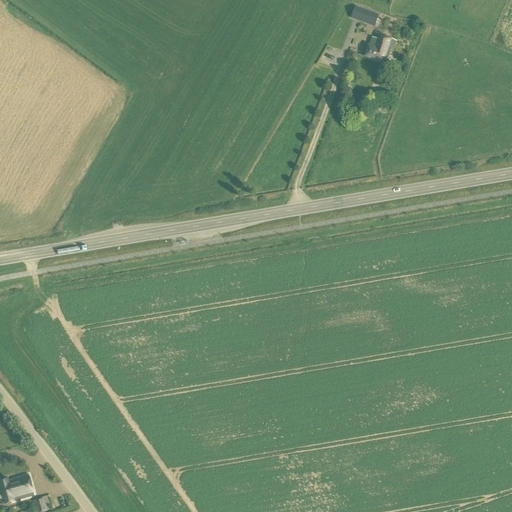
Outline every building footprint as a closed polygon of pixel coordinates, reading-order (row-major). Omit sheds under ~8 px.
[(371,12),(355,6),(351,19),(367,24),(367,23),(371,12)] [(392,53),(396,41),(375,33),(371,46),(368,45),(364,57),(383,64),(383,63),(388,65),(389,60),(388,60),(391,52),(392,53)] [(382,112),(384,105),(373,103),(372,110),(382,112)] [(34,496),(28,475),(7,481),(7,479),(0,480),(0,488),(5,504),(34,496)] [(35,511),(44,511),(51,510),(49,505),(50,505),(47,495),(32,501),(35,511)]
